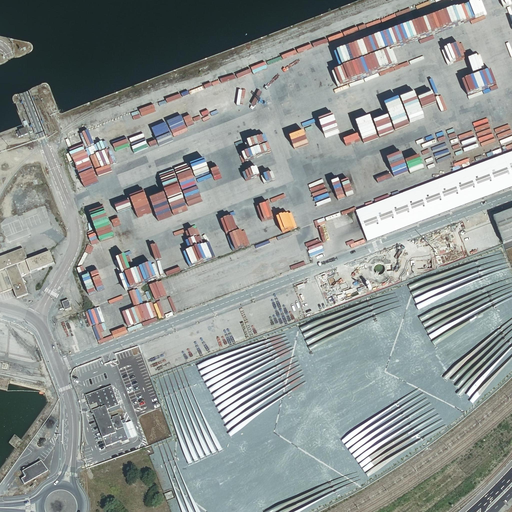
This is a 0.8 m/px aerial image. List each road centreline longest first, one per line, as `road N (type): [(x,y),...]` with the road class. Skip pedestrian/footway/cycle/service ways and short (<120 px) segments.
road 1 (unclassified): [(511,195),(58,366)]
road 2 (unclassified): [(38,317),(73,251),(74,225),(0,46)]
road 3 (unknown): [(511,93),(290,176),(302,213)]
road 4 (unknown): [(101,252),(290,176),(279,141)]
road 5 (unknown): [(279,141),(107,211)]
road 6 (unknown): [(419,125),(429,155),(422,167),(302,213)]
road 7 (tertiary): [(58,366),(76,417),(66,485)]
